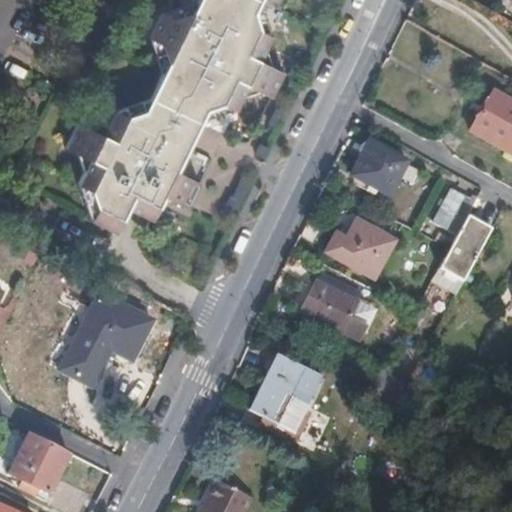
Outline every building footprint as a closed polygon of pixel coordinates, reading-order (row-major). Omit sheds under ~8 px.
[(66,162),(76,183),(69,197),(84,234),(109,246),(120,224),(131,229),(142,234),(151,216),(162,213),(181,223),(193,199),(169,185),(193,136),(229,122),(235,110),(253,104),(266,110),(279,85),(266,79),(259,59),(287,0),(193,0),(191,7),(154,19),(140,48),(154,82),(141,107),(105,119),(99,133),(80,139),(67,132),(55,156),(66,162)] [(509,145),(511,146),(511,100),(492,90),(469,129),(505,151),(509,145)] [(370,142),(352,175),(390,197),(408,163),(370,142)] [(452,191),(435,223),(447,230),(464,198),(452,191)] [(491,232),(466,219),(449,250),(438,270),(463,284),(491,232)] [(337,257),(374,278),(395,243),(357,222),(337,257)] [(360,296),(321,274),(315,284),(355,306),(360,296)] [(357,344),(373,315),(355,306),(315,284),(299,313),(357,344)] [(62,372),(92,388),(111,351),(132,361),(152,323),(101,297),(62,372)] [(276,426),(293,394),(307,402),(319,380),(275,356),(246,410),(276,426)] [(395,384),(380,376),(367,401),(381,408),(395,384)] [(45,493),(65,454),(26,435),(6,472),(45,493)] [(213,482),(252,502),(254,499),(215,478),(213,482)] [(247,511),(252,502),(213,482),(196,511),(247,511)]
